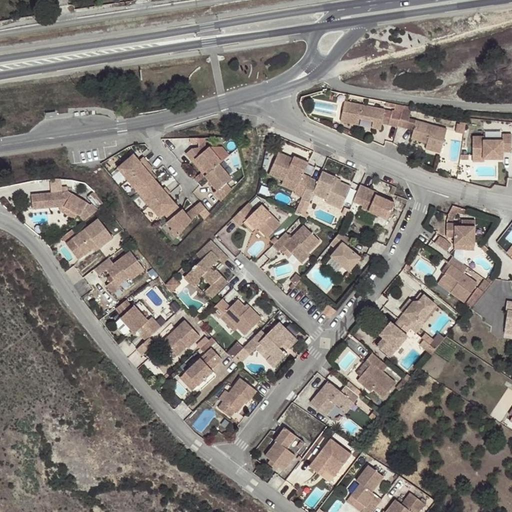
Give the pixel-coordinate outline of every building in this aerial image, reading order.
[(371,128),(381,130),(386,107),(343,100),(339,122),(358,125),(359,119),(372,121),(371,128)] [(412,109),(402,106),(402,109),(398,121),(407,124),(409,116),(412,109)] [(398,121),(402,109),(393,107),(389,121),(398,123),(398,121)] [(410,136),(420,139),(426,141),(424,144),(423,147),(439,152),(447,128),(415,118),(413,126),(410,136)] [(497,153),(502,153),(510,153),(510,134),(502,135),(502,140),(484,140),(483,135),(471,135),(471,155),(483,155),(482,159),(497,159),(497,153)] [(190,160),(203,175),(215,165),(218,163),(204,148),(197,154),(193,149),(187,150),(181,155),(187,163),(190,160)] [(309,179),(309,178),(301,174),(306,163),(291,157),(290,159),(289,163),(284,161),(286,157),(276,153),(266,176),(281,182),(282,178),(297,184),(293,192),(292,195),(301,198),(309,179)] [(133,165),(127,158),(112,171),(122,183),(141,166),(137,161),(133,165)] [(190,160),(187,163),(200,178),(203,175),(190,160)] [(214,199),(225,188),(221,185),(228,179),(215,165),(203,175),(200,178),(213,192),(210,194),(214,199)] [(147,172),(141,166),(122,183),(133,196),(149,182),(143,176),(147,172)] [(143,176),(149,182),(152,179),(147,172),(143,176)] [(301,198),(300,199),(309,202),(312,195),(314,196),(325,200),(324,203),(339,210),(349,187),(338,183),(337,186),(333,184),(334,181),(335,179),(320,173),(316,182),(309,179),(301,198)] [(279,187),(293,192),(297,184),(282,178),(281,182),(279,187)] [(154,188),(149,182),(133,196),(147,211),(160,199),(165,195),(160,189),(157,192),(156,193),(152,189),(154,188)] [(369,190),(359,186),(352,201),(362,206),(360,210),(388,221),(396,204),(375,195),(374,197),(367,194),(368,192),(369,190)] [(228,191),(225,188),(214,199),(217,203),(228,191)] [(77,227),(93,214),(85,209),(84,210),(61,196),(24,199),(26,214),(53,211),(57,210),(61,213),(73,221),(77,227)] [(164,202),(160,199),(147,211),(156,220),(159,216),(166,222),(177,211),(166,200),(164,202)] [(196,215),(197,217),(203,211),(196,204),(190,209),(196,215)] [(244,205),(228,220),(236,229),(239,226),(243,222),(253,232),(254,230),(264,240),(277,226),(257,207),(252,212),(244,205)] [(456,205),(453,211),(465,215),(467,209),(456,205)] [(196,215),(190,209),(187,212),(192,218),(196,215)] [(192,218),(187,212),(183,216),(178,210),(177,211),(166,222),(163,226),(168,231),(175,238),(188,223),(188,222),(192,218)] [(203,211),(197,217),(201,221),(206,215),(203,211)] [(465,244),(473,244),(474,226),(454,225),(454,221),(445,220),(445,230),(453,230),(453,236),(453,244),(465,244)] [(258,245),(264,240),(254,230),(253,232),(243,222),(239,226),(258,245)] [(90,250),(93,254),(106,244),(90,225),(64,246),(77,262),(86,254),(90,250)] [(283,234),(270,248),(277,255),(278,253),(282,248),(290,256),(296,263),(304,255),(306,256),(318,244),(302,227),(289,241),(283,234)] [(175,238),(168,231),(165,233),(171,239),(173,240),(175,238)] [(348,247),(351,239),(338,234),(329,245),(336,251),(330,258),(349,274),(362,260),(351,250),(349,253),(346,251),(348,247)] [(433,242),(445,251),(450,243),(438,235),(433,242)] [(226,261),(206,243),(198,252),(204,258),(198,263),(193,269),(192,267),(188,271),(189,273),(181,281),(192,290),(197,285),(197,284),(197,283),(196,282),(196,281),(199,278),(208,287),(203,293),(211,300),(225,286),(212,273),(210,274),(206,270),(215,262),(220,267),(226,261)] [(282,248),(278,253),(285,260),(290,256),(282,248)] [(198,252),(192,257),(198,263),(204,258),(198,252)] [(307,258),(306,256),(304,255),(296,263),(299,266),(307,258)] [(462,273),(467,266),(451,255),(446,262),(450,264),(439,279),(453,288),(450,292),(465,302),(477,283),(462,273)] [(141,275),(127,257),(110,270),(102,276),(115,291),(126,284),(128,286),(141,275)] [(105,263),(89,275),(94,282),(102,276),(110,270),(105,263)] [(173,291),(182,285),(176,277),(168,283),(173,291)] [(437,283),(450,292),(453,288),(439,279),(437,283)] [(410,327),(416,332),(425,321),(423,319),(436,303),(420,291),(412,301),(408,307),(405,303),(400,309),(403,313),(399,318),(410,327)] [(229,309),(220,301),(210,312),(218,321),(223,316),(245,337),(260,320),(249,309),(246,312),(243,308),(236,302),(229,309)] [(330,320),(337,311),(329,305),(323,314),(330,320)] [(124,339),(144,325),(148,322),(147,321),(134,306),(113,325),(124,339)] [(149,339),(160,329),(151,318),(147,321),(148,322),(144,325),(147,329),(140,336),(146,342),(149,339)] [(410,327),(399,318),(394,324),(391,322),(386,328),(391,332),(386,339),(384,337),(377,346),(392,357),(408,336),(406,334),(410,327)] [(260,331),(243,350),(251,356),(256,351),(261,346),(272,356),(267,362),(275,369),(288,355),(284,351),(280,348),(284,344),(288,347),(290,349),(297,341),(278,323),(267,337),(260,331)] [(167,351),(174,359),(184,350),(186,351),(198,340),(183,324),(161,344),(167,351)] [(381,334),(384,337),(386,339),(391,332),(386,328),(381,334)] [(146,342),(137,351),(142,356),(155,344),(149,339),(146,342)] [(227,356),(233,361),(243,350),(238,345),(227,356)] [(256,351),(267,362),(272,356),(261,346),(256,351)] [(206,356),(208,359),(214,366),(216,368),(223,361),(212,350),(206,356)] [(243,350),(233,361),(240,368),(251,356),(243,350)] [(172,361),(174,359),(167,351),(164,354),(172,361)] [(383,372),(388,366),(372,353),(367,359),(368,361),(371,363),(360,377),(358,380),(372,391),(374,388),(384,397),(397,383),(383,372)] [(210,369),(204,363),(201,359),(186,374),(198,387),(214,373),(210,369)] [(214,366),(208,359),(204,363),(210,369),(214,366)] [(371,363),(368,361),(357,374),(360,377),(371,363)] [(258,392),(242,379),(230,393),(224,401),(225,402),(236,412),(238,413),(248,401),(250,403),(258,392)] [(355,404),(359,398),(345,386),(340,393),(327,382),(321,389),(325,392),(322,396),(318,393),(310,404),(327,418),(336,406),(341,410),(342,411),(350,401),(355,404)] [(221,399),(224,401),(230,393),(227,391),(221,399)] [(347,414),(355,404),(350,401),(342,411),(347,414)] [(236,412),(225,402),(219,408),(230,418),(236,412)] [(286,450),(296,437),(285,428),(275,441),(276,442),(264,456),(283,471),(295,457),(286,450)] [(305,444),(296,437),(286,450),(295,457),(305,444)] [(325,465),(338,475),(353,456),(331,440),(311,467),(318,474),(325,465)] [(336,478),(338,475),(325,465),(318,474),(322,476),(326,471),(336,478)] [(363,511),(374,511),(385,499),(375,491),(386,477),(370,465),(359,480),(362,483),(353,494),(368,506),(363,511)] [(421,511),(428,503),(414,492),(406,503),(398,498),(388,511),(421,511)]
